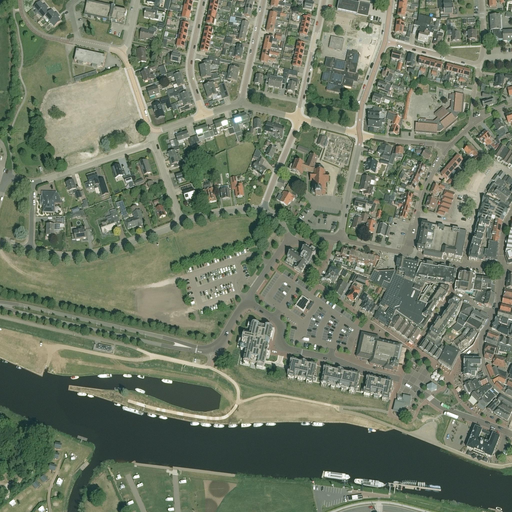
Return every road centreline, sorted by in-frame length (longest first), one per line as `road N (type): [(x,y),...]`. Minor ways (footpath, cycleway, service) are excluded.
road 1 (residential): [(245,301),(281,326),(287,349),(400,379),(448,410),(511,434)]
road 2 (residential): [(196,349),(0,304)]
road 3 (residential): [(0,305),(196,349)]
road 4 (residential): [(30,250),(88,256),(180,224)]
road 5 (residential): [(406,253),(501,267),(511,211)]
road 6 (residential): [(153,143),(32,183)]
road 7 (residential): [(297,119),(323,0)]
